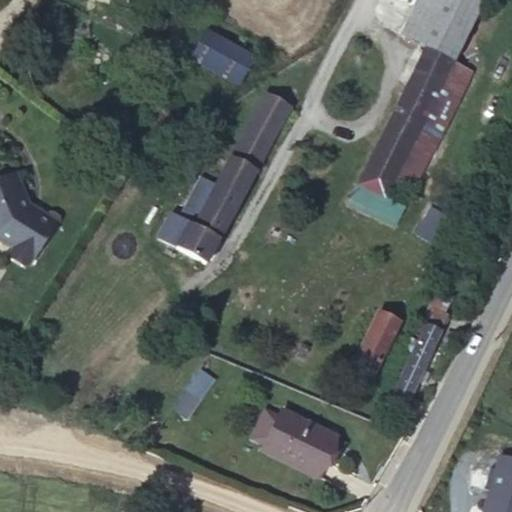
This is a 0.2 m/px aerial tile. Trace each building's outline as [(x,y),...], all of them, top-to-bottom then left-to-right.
[(484,0),(418,0),(400,37),(425,49),(406,86),(434,100),(484,0)] [(189,58),(238,86),(253,58),(204,32),(189,58)] [(471,74),(452,64),(434,100),(453,110),(471,74)] [(434,100),(406,86),(356,186),(384,200),(412,144),(434,100)] [(169,214),(156,239),(205,264),(289,108),(264,95),(215,188),(208,184),(187,224),(169,214)] [(453,110),(434,100),(412,144),(431,154),(453,110)] [(431,154),(412,144),(384,200),(403,210),(431,154)] [(15,174),(0,180),(0,241),(11,248),(8,252),(10,259),(21,266),(28,265),(56,222),(36,210),(33,213),(24,207),(19,194),(23,193),(15,174)] [(384,200),(356,186),(348,205),(393,228),(403,210),(384,200)] [(426,206),(414,235),(438,245),(450,215),(426,206)] [(445,297),(442,303),(449,307),(452,301),(445,297)] [(411,355),(393,388),(409,396),(417,380),(422,369),(448,319),(444,316),(449,307),(442,303),(435,300),(421,325),(425,327),(418,340),(412,337),(404,351),(411,355)] [(397,321),(377,312),(351,370),(370,379),(397,321)] [(305,354),(308,348),(302,344),(298,350),(305,354)] [(202,369),(209,373),(216,363),(209,358),(202,369)] [(429,373),(422,369),(417,380),(423,384),(429,373)] [(210,378),(199,372),(181,399),(192,406),(210,378)] [(409,396),(393,388),(388,399),(419,414),(424,403),(409,396)] [(263,446),(278,417),(264,410),(250,439),(263,446)] [(325,434),(280,412),(278,417),(263,446),(261,451),(315,478),(334,439),(325,434)]
